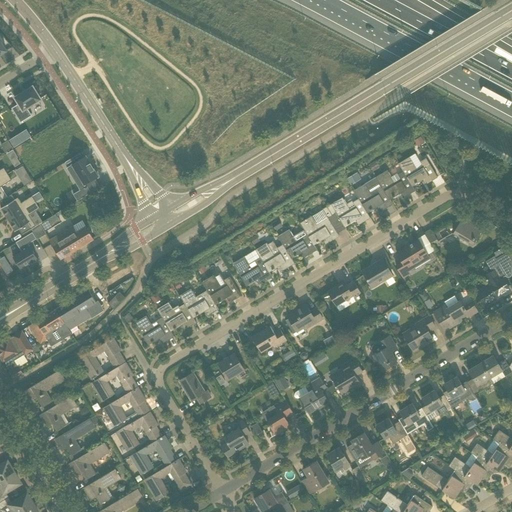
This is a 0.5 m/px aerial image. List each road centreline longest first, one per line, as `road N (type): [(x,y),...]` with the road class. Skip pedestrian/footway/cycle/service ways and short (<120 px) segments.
road 1 (residential): [(156,382),(165,365),(442,198),(459,194),(511,225)]
road 2 (residential): [(222,492),(511,317)]
road 3 (tertiary): [(232,180),(511,11)]
road 4 (motorway): [(325,0),(511,98)]
road 5 (motorway): [(511,71),(378,0)]
road 6 (residential): [(66,511),(0,400)]
road 7 (residential): [(222,492),(156,382)]
road 8 (tertiary): [(121,154),(54,50)]
